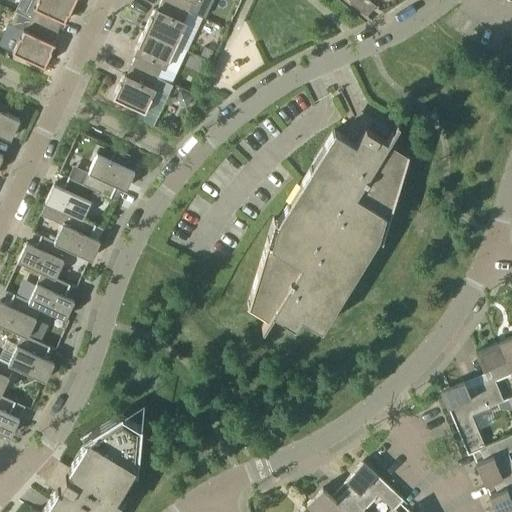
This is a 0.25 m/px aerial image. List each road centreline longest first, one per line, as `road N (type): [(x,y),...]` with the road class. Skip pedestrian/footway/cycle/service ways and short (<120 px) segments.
road 1 (residential): [(0,455),(38,456),(65,416),(139,228),(187,160),(233,115),(308,67),(401,28),(444,0)]
road 2 (residential): [(106,0),(0,232)]
road 3 (residential): [(217,495),(314,449),(383,401)]
road 4 (residential): [(383,401),(439,348),(490,259)]
road 5 (residential): [(383,401),(459,511)]
